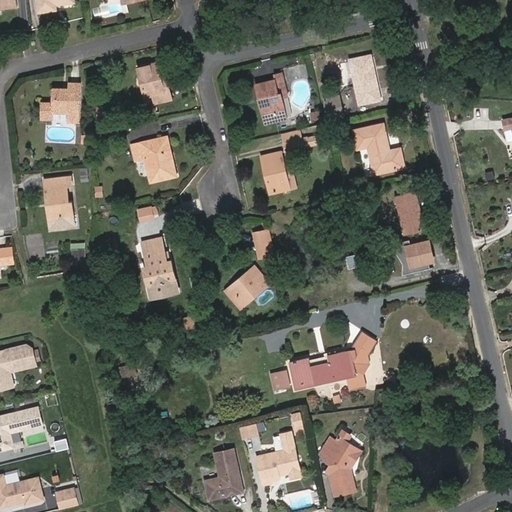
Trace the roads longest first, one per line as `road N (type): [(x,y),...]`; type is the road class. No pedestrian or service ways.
road 1 (residential): [(511,437),(415,10)]
road 2 (residential): [(202,64),(415,10)]
road 3 (residential): [(0,74),(194,27)]
road 4 (residential): [(202,64),(223,156),(217,200)]
